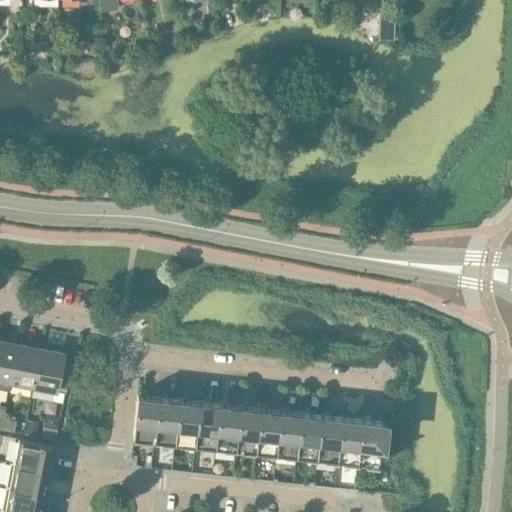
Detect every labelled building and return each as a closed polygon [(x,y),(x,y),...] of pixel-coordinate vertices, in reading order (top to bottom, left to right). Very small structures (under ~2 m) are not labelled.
[(10,380),(17,343),(0,339),(0,388),(8,390),(10,380)] [(32,384),(39,347),(17,343),(10,380),(32,384)] [(60,368),(63,352),(39,347),(32,384),(64,390),(68,370),(60,368)] [(153,438),(158,395),(137,393),(132,436),(141,437),(153,438)] [(173,440),(178,397),(158,395),(153,438),(173,440)] [(194,443),(198,399),(178,397),(173,440),(194,443)] [(214,445),(219,402),(198,399),(194,443),(214,445)] [(234,447),(239,404),(219,402),(214,445),(234,447)] [(255,449),(259,406),(239,404),(234,447),(255,449)] [(275,451),(279,408),(259,406),(255,449),(275,451)] [(295,453),(300,410),(279,408),(275,451),(295,453)] [(315,455),(320,412),(300,410),(295,453),(315,455)] [(336,457),(340,414),(320,412),(315,455),(317,456),(317,455),(336,457)] [(356,459),(361,417),(340,414),(336,457),(356,459)] [(377,460),(381,419),(361,417),(356,459),(378,462),(378,460),(377,460)] [(15,420),(3,418),(1,428),(13,431),(15,420)] [(54,439),(57,428),(43,425),(41,436),(54,439)] [(48,469),(53,445),(18,438),(13,461),(48,469)] [(48,469),(13,461),(9,461),(5,485),(44,492),(48,469)] [(15,511),(40,511),(44,492),(5,485),(0,508),(0,509),(4,510),(15,511)]
